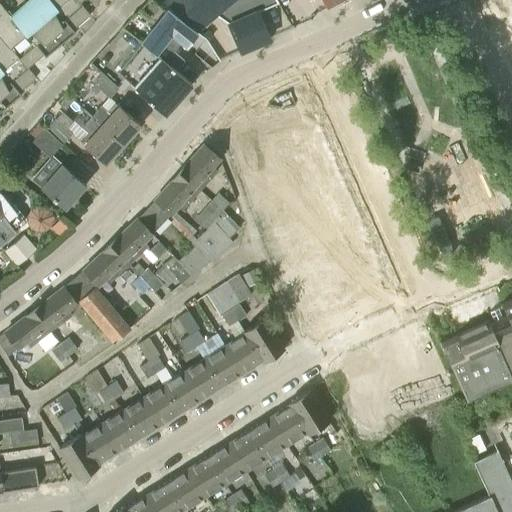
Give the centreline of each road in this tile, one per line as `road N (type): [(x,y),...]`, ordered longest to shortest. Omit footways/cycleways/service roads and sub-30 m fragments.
road 1 (residential): [(11,511),(84,502),(426,286)]
road 2 (residential): [(0,302),(113,214),(242,80),(322,44)]
road 3 (residential): [(426,286),(322,44)]
road 4 (residential): [(136,0),(0,147)]
road 5 (residential): [(445,0),(511,139)]
